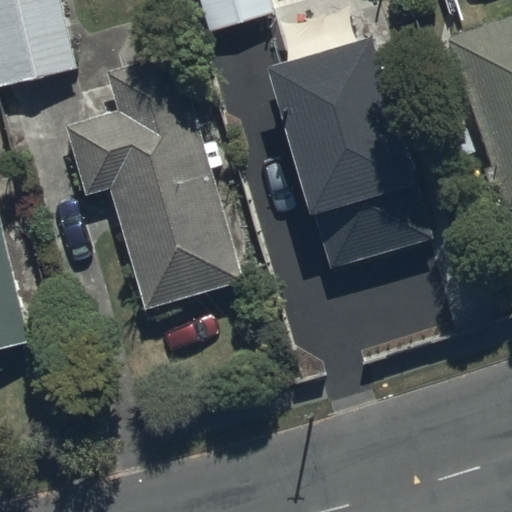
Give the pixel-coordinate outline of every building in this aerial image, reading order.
[(0,0),(0,80),(79,64),(66,0),(0,0)] [(277,0),(202,0),(211,28),(280,8),(277,0)] [(511,9),(450,31),(508,204),(511,202),(511,9)] [(335,268),(440,238),(381,33),(276,64),(335,268)] [(184,45),(110,65),(121,107),(74,120),(92,190),(118,183),(150,301),(246,276),(184,45)] [(0,341),(33,334),(0,190),(0,341)]
